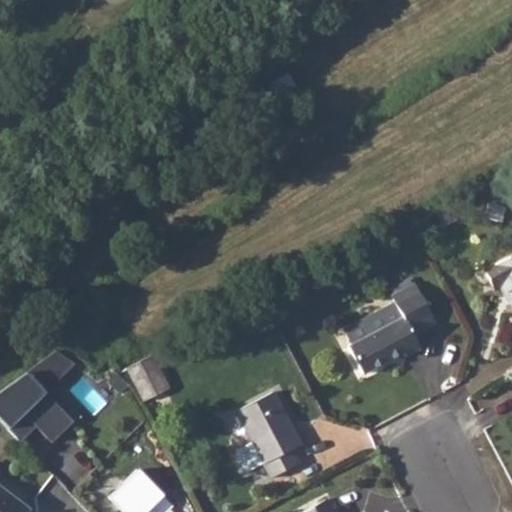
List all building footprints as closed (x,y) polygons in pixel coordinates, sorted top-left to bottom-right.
[(511,254),(501,261),(481,270),(491,288),(501,284),(511,305),(511,254)] [(402,318),(350,345),(349,346),(363,372),(403,351),(405,354),(420,347),(412,332),(432,321),(411,283),(390,295),(393,302),(402,318)] [(393,302),(341,329),(350,345),(402,318),(393,302)] [(85,372),(54,350),(0,389),(0,421),(19,441),(37,428),(50,446),(75,429),(51,396),(85,372)] [(143,358),(119,371),(137,403),(160,391),(143,358)] [(271,391),(235,410),(270,476),(297,462),(290,449),(299,444),(271,391)] [(125,511),(148,511),(165,495),(138,467),(107,495),(125,511)] [(0,511),(23,511),(26,509),(0,488),(0,511)] [(335,511),(327,496),(297,511),(335,511)]
